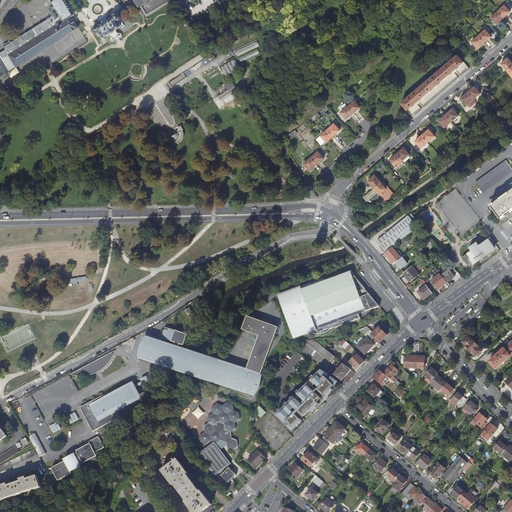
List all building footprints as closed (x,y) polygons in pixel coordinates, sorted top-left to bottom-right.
[(51,0),(50,1),(55,8),(50,11),(52,15),(11,42),(4,47),(5,49),(0,52),(0,76),(10,70),(12,72),(15,70),(14,68),(78,27),(79,27),(72,16),(74,14),(65,0),(51,0)] [(134,0),(135,2),(137,4),(138,6),(139,8),(141,7),(143,9),(146,15),(147,15),(173,0),(172,0),(134,0)] [(505,5),(499,11),(505,18),(511,11),(505,5)] [(498,24),(505,18),(499,11),(492,17),(498,24)] [(97,25),(93,27),(93,28),(96,33),(97,34),(98,36),(99,36),(101,39),(101,40),(101,41),(102,41),(105,39),(105,38),(104,38),(103,37),(109,33),(110,35),(111,37),(111,38),(110,38),(110,39),(110,40),(110,41),(111,41),(111,42),(112,42),(113,42),(114,42),(116,41),(117,42),(117,43),(117,44),(118,44),(121,42),(121,41),(122,41),(121,40),(120,40),(120,39),(119,39),(120,39),(122,37),(122,36),(122,35),(122,34),(121,33),(120,33),(119,33),(118,33),(116,29),(121,26),(122,26),(122,27),(121,27),(122,27),(122,28),(123,28),(125,26),(126,26),(126,25),(125,25),(124,25),(122,21),(123,21),(121,19),(121,18),(118,14),(117,12),(113,15),(113,17),(109,19),(107,19),(106,20),(105,20),(104,21),(103,23),(99,26),(97,25)] [(258,31),(255,28),(248,33),(251,37),(258,31)] [(487,30),(480,36),(486,42),(493,37),(487,30)] [(479,48),(486,42),(480,36),(473,42),(479,48)] [(228,52),(230,55),(236,52),(238,56),(260,46),(257,39),(228,52)] [(239,58),(241,62),(260,53),(258,49),(239,58)] [(213,53),(167,84),(170,88),(172,87),(217,58),(215,56),(214,55),(213,53)] [(417,104),(421,109),(424,106),(420,101),(423,99),(426,96),(429,94),(432,91),(435,88),(438,86),(441,83),(444,81),(447,78),(450,75),(453,73),(457,78),(460,76),(456,70),(459,68),(462,65),(464,63),(458,56),(451,62),(450,62),(445,66),(446,67),(433,78),(432,77),(427,82),(428,82),(414,94),(414,93),(408,98),(409,99),(402,104),(408,111),(411,109),(414,106),(417,104)] [(511,61),(508,58),(501,63),(507,70),(511,75),(511,61)] [(226,77),(240,68),(235,59),(221,67),(226,77)] [(466,71),(469,68),(464,63),(462,65),(459,68),(456,70),(460,76),(463,73),(466,71)] [(433,99),(436,96),(439,94),(442,91),(445,88),(448,86),(451,83),(454,81),(457,78),(453,73),(450,75),(447,78),(444,81),(441,83),(438,86),(435,88),(432,91),(429,94),(426,96),(423,99),(420,101),(424,106),(427,104),(430,101),(433,99)] [(224,84),(228,90),(235,85),(231,79),(224,84)] [(228,90),(219,96),(220,97),(221,99),(222,101),(233,94),(236,97),(240,94),(235,85),(228,90)] [(473,99),(480,93),(474,86),(467,92),(461,98),(467,105),(473,99)] [(361,108),(356,101),(349,107),(342,113),(347,120),(354,113),(361,108)] [(410,114),(412,117),(415,114),(418,112),(421,109),(417,104),(414,106),(411,109),(408,111),(408,112),(410,114)] [(451,121),(458,115),(453,109),(446,115),(439,121),(445,127),(451,121)] [(334,136),(341,131),(335,124),(328,130),(321,135),(327,142),(334,136)] [(168,136),(170,135),(171,137),(178,132),(177,131),(179,130),(178,128),(181,126),(181,125),(180,125),(176,127),(177,129),(176,129),(169,133),(169,134),(168,133),(163,135),(164,137),(167,135),(168,136)] [(170,143),(173,144),(175,144),(178,144),(180,143),(182,141),(183,140),(184,138),(184,136),(184,134),(184,132),(183,130),(184,130),(181,126),(178,128),(179,130),(177,131),(178,132),(171,137),(170,135),(168,136),(167,135),(164,137),(167,140),(168,140),(169,142),(170,143)] [(428,142),(435,136),(429,129),(422,135),(415,141),(421,148),(428,142)] [(390,160),(396,167),(397,166),(399,169),(405,164),(403,161),(410,155),(404,148),(397,154),(390,160)] [(318,165),(325,159),(319,152),(312,158),(305,163),(311,170),(318,165)] [(511,168),(506,160),(476,182),(480,188),(484,193),(511,172),(511,168)] [(374,188),(381,182),(375,175),(368,181),(374,188)] [(387,189),(381,182),(374,188),(379,193),(380,194),(387,189)] [(374,188),(363,198),(367,202),(379,193),(374,188)] [(450,205),(453,202),(452,201),(459,195),(454,189),(437,204),(442,210),(449,203),(450,205)] [(501,217),(511,209),(511,189),(511,190),(510,191),(508,192),(497,200),(495,201),(494,203),(491,204),(501,217)] [(420,225),(411,214),(377,242),(386,253),(393,247),(420,225)] [(479,245),(477,242),(470,247),(469,248),(471,251),(462,257),(467,265),(468,266),(477,259),(478,260),(478,261),(479,261),(494,250),(491,246),(493,245),(492,243),(493,242),(489,235),(485,238),(487,240),(479,245)] [(467,243),(470,247),(477,242),(479,245),(487,240),(485,238),(482,240),(481,239),(480,239),(479,240),(477,236),(467,243)] [(439,249),(434,243),(430,238),(424,242),(432,253),(439,249)] [(393,247),(386,253),(387,253),(393,261),(394,260),(396,263),(397,263),(403,258),(404,257),(400,252),(398,253),(393,247)] [(238,259),(245,256),(242,250),(236,254),(238,259)] [(403,258),(397,263),(402,270),(408,265),(403,258)] [(414,268),(404,275),(410,283),(420,276),(414,268)] [(361,314),(380,306),(356,276),(353,277),(351,271),(302,290),(302,287),(279,295),(296,338),(312,332),(314,334),(319,335),(325,334),(330,331),(332,329),(362,318),(361,314)] [(442,277),(448,285),(456,278),(451,271),(442,277)] [(442,277),(442,276),(432,283),(439,292),(448,285),(442,277)] [(427,287),(419,293),(425,301),(433,295),(427,287)] [(247,370),(262,375),(262,374),(279,327),(267,322),(248,315),(242,329),(260,335),(247,370)] [(372,332),(367,326),(360,330),(367,337),(371,341),(374,338),(379,342),(388,334),(379,325),(372,332)] [(174,347),(179,348),(181,344),(185,345),(189,334),(166,327),(163,334),(162,338),(176,342),(174,347)] [(468,348),(475,342),(469,335),(462,341),(468,348)] [(371,341),(367,337),(357,347),(365,355),(375,344),(371,341)] [(262,375),(247,370),(210,358),(187,351),(179,348),(174,347),(149,338),(147,345),(146,348),(144,347),(140,357),(220,385),(220,386),(225,388),(225,387),(250,395),(250,396),(255,397),(259,387),(258,387),(262,375)] [(352,347),(343,339),(339,344),(348,352),(352,347)] [(495,367),(511,351),(511,340),(511,339),(488,360),(495,367)] [(335,356),(314,340),(305,342),(330,362),(335,356)] [(475,342),(468,348),(475,355),(482,349),(475,342)] [(113,356),(115,350),(71,374),(73,375),(76,375),(78,376),(82,376),(85,376),(88,375),(92,374),(94,374),(96,373),(98,372),(100,370),(104,367),(108,364),(111,360),(113,356)] [(358,354),(350,362),(357,369),(365,362),(358,354)] [(418,369),(419,356),(402,355),(401,363),(403,363),(403,364),(405,364),(405,367),(418,369)] [(351,370),(343,363),(335,374),(342,380),(351,370)] [(387,376),(401,387),(402,385),(396,380),(397,379),(393,376),(399,369),(392,364),(389,368),(388,367),(384,373),(387,376)] [(142,382),(135,385),(136,388),(143,384),(144,386),(151,382),(150,380),(168,370),(167,368),(149,378),(148,376),(141,379),(142,382)] [(432,381),(438,375),(439,374),(432,368),(425,375),(432,381)] [(328,375),(321,370),(277,415),(292,430),(301,421),(300,419),(308,411),(310,413),(318,404),(316,401),(320,397),(315,393),(312,390),(314,388),(312,386),(315,384),(320,388),(318,390),(324,396),(325,394),(327,396),(333,390),(332,388),(338,382),(331,377),(329,379),(326,377),(328,375)] [(387,376),(384,373),(380,370),(373,378),(380,384),(387,376)] [(439,393),(442,390),(447,383),(438,375),(432,381),(431,383),(437,387),(435,389),(439,393)] [(511,390),(511,388),(511,387),(505,380),(503,381),(511,390)] [(447,383),(442,390),(449,396),(455,389),(447,383)] [(381,390),(374,384),(367,391),(375,397),(381,390)] [(87,415),(85,416),(89,424),(91,423),(96,431),(123,416),(118,407),(137,397),(131,386),(131,385),(111,396),(109,392),(85,405),(82,406),(87,415)] [(458,392),(452,399),(458,404),(459,403),(463,405),(467,400),(458,392)] [(364,400),(358,408),(367,415),(368,414),(371,416),(375,411),(374,409),(364,400)] [(471,401),(465,408),(472,414),(478,407),(471,401)] [(200,436),(201,443),(206,445),(211,441),(216,443),(217,444),(221,440),(227,442),(227,444),(228,448),(234,450),(238,447),(237,440),(232,438),(231,433),(236,429),(236,423),(240,419),(240,413),(234,410),(234,404),(228,402),(223,406),(217,403),(212,407),(213,413),(208,417),(208,423),(204,426),(205,432),(200,436)] [(254,411),(261,418),(267,413),(260,406),(254,411)] [(68,415),(71,422),(79,419),(76,412),(68,415)] [(480,412),(471,423),(475,426),(477,423),(481,427),(485,422),(487,419),(480,412)] [(484,430),(493,419),(491,417),(489,420),(486,423),(487,424),(483,429),(484,430)] [(383,420),(376,428),(383,433),(385,431),(386,431),(388,429),(387,428),(390,425),(383,420)] [(53,432),(61,428),(58,422),(50,426),(53,432)] [(339,437),(340,437),(346,431),(336,423),(330,429),(339,437)] [(499,430),(491,423),(485,430),(493,436),(499,430)] [(339,437),(330,429),(321,441),(328,447),(331,449),(334,446),(332,445),(339,437)] [(39,453),(41,457),(46,454),(40,442),(35,433),(29,437),(33,444),(39,453)] [(394,448),(399,441),(401,439),(397,436),(395,438),(391,435),(386,441),(394,448)] [(72,473),(72,472),(75,470),(82,466),(85,464),(84,463),(87,461),(94,457),(97,455),(96,454),(96,452),(105,447),(99,437),(94,440),(94,439),(89,441),(90,443),(86,445),(87,446),(82,449),(81,448),(77,450),(78,452),(74,454),(69,457),(65,459),(66,461),(62,463),(62,464),(57,466),(56,466),(52,468),(58,479),(59,480),(62,479),(69,475),(72,473)] [(321,441),(319,439),(315,444),(317,445),(314,448),(321,455),(328,447),(321,441)] [(217,444),(216,443),(200,456),(215,475),(229,464),(219,450),(224,446),(227,444),(227,442),(221,440),(217,444)] [(406,455),(413,447),(405,440),(399,448),(406,455)] [(502,455),(508,448),(501,441),(494,448),(502,455)] [(363,457),(368,451),(360,444),(355,450),(363,457)] [(0,464),(9,459),(20,452),(17,446),(0,455),(0,464)] [(511,447),(510,446),(508,448),(502,455),(510,463),(511,460),(511,447)] [(413,447),(406,455),(414,461),(420,453),(413,447)] [(0,472),(37,455),(35,449),(0,465),(0,472)] [(248,461),(256,468),(266,458),(259,451),(248,461)] [(368,451),(363,457),(370,463),(375,457),(368,451)] [(310,468),(317,460),(311,455),(310,456),(307,454),(301,461),(310,468)] [(425,454),(417,463),(425,470),(433,461),(425,454)] [(451,467),(442,478),(450,485),(464,468),(467,470),(472,464),(469,462),(470,460),(463,454),(451,467)] [(183,465),(178,458),(177,459),(175,457),(173,459),(175,461),(162,471),(192,511),(203,511),(213,505),(207,497),(183,465)] [(378,459),(371,468),(379,474),(386,466),(378,459)] [(438,463),(430,472),(437,478),(446,469),(438,463)] [(297,478),(303,471),(295,464),(289,471),(297,478)] [(221,476),(222,477),(227,482),(228,483),(237,475),(235,473),(229,468),(221,476)] [(392,484),(398,477),(391,471),(385,478),(392,484)] [(0,501),(42,487),(38,476),(27,480),(27,477),(24,478),(21,479),(22,482),(8,486),(7,484),(4,485),(2,486),(3,488),(0,488),(0,501)] [(324,483),(315,476),(310,483),(313,485),(314,484),(319,489),(324,483)] [(406,483),(398,477),(392,484),(389,487),(398,494),(401,491),(400,490),(406,483)] [(465,493),(466,491),(459,485),(457,487),(464,493),(465,493)] [(411,499),(417,492),(409,486),(403,492),(411,499)] [(459,499),(464,493),(457,487),(451,493),(459,499)] [(311,489),(305,496),(312,502),(318,496),(311,489)] [(419,506),(425,499),(417,492),(411,499),(419,506)] [(465,493),(464,493),(459,499),(469,509),(475,502),(478,499),(470,492),(467,495),(465,493)] [(326,499),(319,508),(323,511),(327,511),(333,506),(326,499)] [(423,511),(429,511),(434,507),(425,499),(419,506),(418,507),(423,511)] [(511,511),(511,499),(502,511),(503,511),(511,511)]
